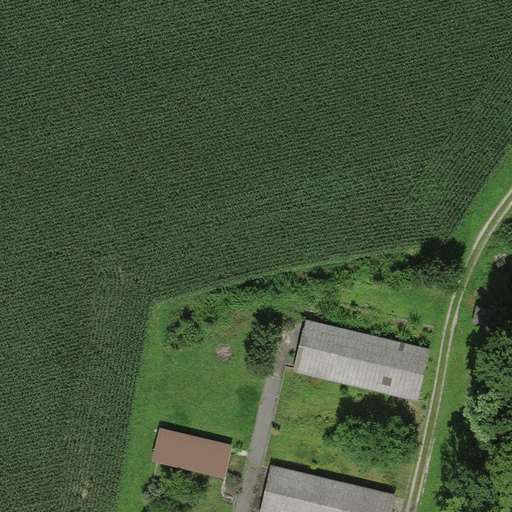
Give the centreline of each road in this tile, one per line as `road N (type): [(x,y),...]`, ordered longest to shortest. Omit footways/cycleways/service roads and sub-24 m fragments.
road 1 (track): [(417,511),(454,335),(511,222)]
road 2 (unclassified): [(244,511),(288,333)]
